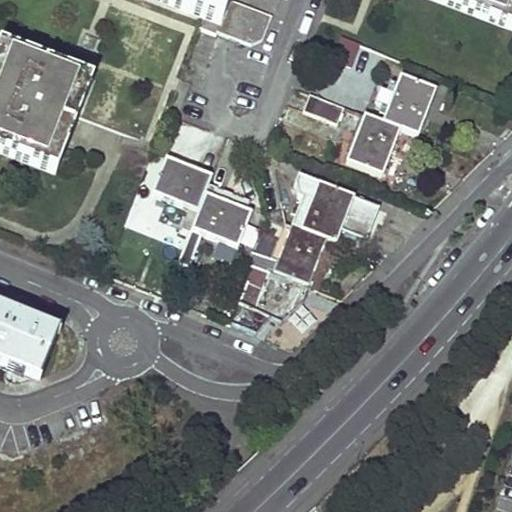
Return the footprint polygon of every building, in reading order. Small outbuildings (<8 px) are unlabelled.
[(144,0),(203,23),(199,32),(250,53),(262,47),(273,21),(231,4),(232,0),(144,0)] [(511,0),(423,0),(511,35),(511,0)] [(96,40),(85,35),(80,47),(91,52),(96,40)] [(357,52),(338,44),(328,67),(347,75),(357,52)] [(92,88),(0,51),(0,158),(55,180),(92,88)] [(395,84),(392,93),(386,91),(383,99),(375,96),(370,110),(377,112),(374,120),(380,122),(377,128),(359,121),(340,169),(385,187),(403,141),(412,145),(431,98),(395,84)] [(300,117),(333,131),(340,115),(307,101),(300,117)] [(147,199),(194,219),(209,184),(163,164),(147,199)] [(362,251),(376,219),(296,183),(292,193),(303,210),(306,211),(295,238),(267,226),(245,274),(270,285),(262,305),(287,316),(296,295),(311,302),(338,240),(362,251)] [(234,254),(248,222),(203,202),(188,234),(234,254)] [(0,369),(38,385),(57,335),(42,329),(0,312),(0,369)]
